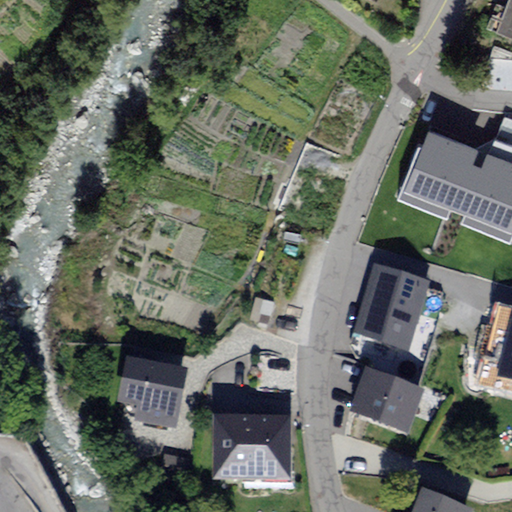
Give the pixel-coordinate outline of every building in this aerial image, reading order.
[(511,0),(504,0),(495,26),(511,31),(511,0)] [(511,226),(511,164),(432,132),(407,192),(509,233),(511,226)] [(425,286),(376,272),(357,334),(407,348),(425,286)] [(511,309),(494,305),(474,382),(511,392),(511,309)] [(184,366),(122,357),(115,406),(134,409),(132,423),(175,429),(184,366)] [(420,385),(363,369),(349,415),(407,432),(420,385)] [(286,413),(209,412),(209,479),(286,479),(286,413)] [(186,460),(165,458),(163,476),(183,479),(186,460)] [(467,511),(468,508),(420,492),(413,511),(467,511)]
